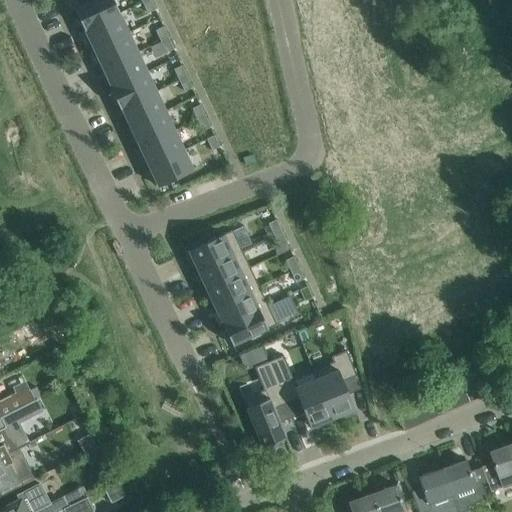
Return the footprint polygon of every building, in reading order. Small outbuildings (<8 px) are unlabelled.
[(119,12),(113,0),(93,0),(74,9),(84,29),(119,12)] [(155,10),(150,0),(146,0),(142,2),(147,13),(155,10)] [(128,32),(119,12),(84,29),(93,48),(128,32)] [(161,41),(168,38),(163,27),(155,30),(161,41)] [(102,68),(138,52),(128,32),(93,48),(102,68)] [(168,38),(161,41),(166,52),(173,49),(168,38)] [(147,71),(138,52),(102,68),(111,87),(110,88),(110,89),(147,71)] [(179,80),(186,77),(181,66),(174,69),(179,80)] [(120,108),(156,91),(147,71),(110,89),(120,108)] [(179,80),(184,91),(192,88),(186,77),(179,80)] [(166,111),(156,91),(120,108),(120,109),(121,109),(130,128),(166,111)] [(192,108),(197,120),(205,116),(200,105),(192,108)] [(139,147),(175,131),(166,111),(130,128),(139,147)] [(197,120),(202,131),(210,127),(205,116),(197,120)] [(184,151),(175,131),(139,147),(149,167),(184,151)] [(214,135),(206,139),(212,150),(219,147),(214,135)] [(184,151),(149,167),(158,187),(193,170),(184,151)] [(276,220),(268,223),(273,234),(281,231),(276,220)] [(205,243),(188,251),(196,267),(240,246),(251,241),(243,225),(232,230),(216,238),(214,234),(203,239),(205,243)] [(281,231),(273,234),(279,246),(286,242),(281,231)] [(240,246),(196,267),(205,288),(249,267),(240,246)] [(293,257),(285,260),(291,271),(298,268),(293,257)] [(249,267),(205,288),(213,304),(257,283),(249,267)] [(298,268),(291,271),(296,282),(303,279),(298,268)] [(257,283),(213,304),(222,324),(266,303),(257,283)] [(307,286),(299,290),(304,301),(312,297),(307,286)] [(1,301),(7,312),(27,303),(22,291),(1,301)] [(266,303),(222,324),(232,345),(249,337),(251,341),(262,335),(260,332),(276,324),(298,314),(290,296),(268,307),(266,303)] [(35,320),(22,327),(28,339),(41,332),(35,320)] [(346,350),(333,356),(343,381),(356,375),(346,350)] [(283,355),(270,361),(287,404),(299,399),(310,427),(312,426),(292,378),(283,355)] [(333,361),(313,369),(333,418),(354,409),(343,381),(333,356),(331,357),(333,361)] [(270,361),(254,367),(263,390),(283,438),(285,437),(274,409),(287,404),(270,361)] [(490,392),(501,387),(490,365),(479,370),(490,392)] [(313,369),(292,378),(312,426),(333,418),(313,369)] [(479,397),(490,392),(479,370),(469,375),(479,397)] [(469,402),(479,397),(469,375),(458,381),(469,402)] [(458,407),(469,402),(458,381),(448,386),(458,407)] [(447,412),(458,407),(448,386),(437,391),(447,412)] [(0,417),(2,416),(3,417),(35,400),(42,397),(37,388),(31,391),(30,390),(17,396),(15,393),(0,400),(0,417)] [(263,390),(242,398),(262,447),(283,438),(263,390)] [(436,416),(447,412),(437,391),(426,396),(436,416)] [(426,421),(436,416),(426,396),(416,401),(426,421)] [(0,457),(15,450),(16,449),(27,444),(18,426),(42,413),(35,400),(3,417),(0,418),(0,420),(4,428),(0,430),(0,457)] [(415,426),(426,421),(416,401),(405,406),(415,426)] [(405,406),(394,412),(404,431),(415,426),(405,406)] [(54,455),(41,463),(47,473),(85,453),(75,436),(51,450),(54,455)] [(481,466),(486,482),(490,491),(501,487),(501,488),(511,484),(511,443),(488,452),(492,462),(481,466)] [(15,450),(0,457),(0,496),(32,480),(16,449),(15,450)] [(466,460),(442,468),(458,511),(457,511),(471,511),(471,509),(470,510),(469,510),(468,506),(487,499),(482,484),(486,482),(481,466),(470,470),(466,460)] [(422,487),(411,491),(418,511),(456,511),(458,511),(442,468),(418,477),(422,487)] [(118,481),(104,488),(106,493),(111,503),(126,495),(118,481)] [(7,507),(0,510),(0,511),(53,511),(51,506),(49,501),(39,483),(18,494),(21,500),(7,507)] [(404,511),(405,511),(396,485),(372,493),(378,511),(404,511)] [(85,497),(80,488),(63,496),(68,506),(85,497)] [(351,511),(378,511),(372,493),(348,502),(351,511)] [(68,506),(63,508),(64,511),(91,511),(94,511),(89,502),(87,497),(85,498),(85,497),(68,506)]
